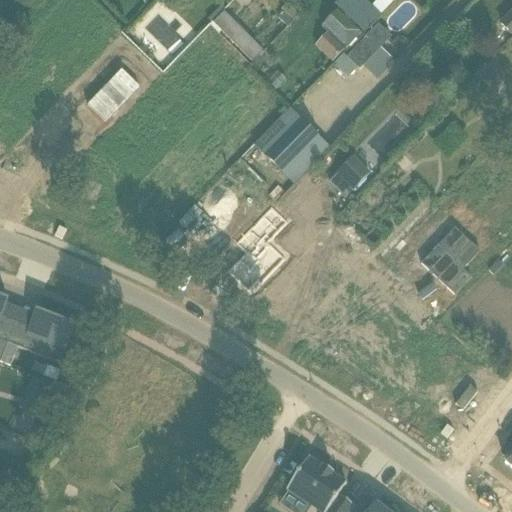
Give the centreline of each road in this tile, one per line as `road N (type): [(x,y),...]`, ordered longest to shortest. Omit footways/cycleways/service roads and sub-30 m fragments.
road 1 (residential): [(301,392),(174,316),(0,239)]
road 2 (residential): [(443,488),(301,392)]
road 3 (residential): [(230,511),(301,392)]
